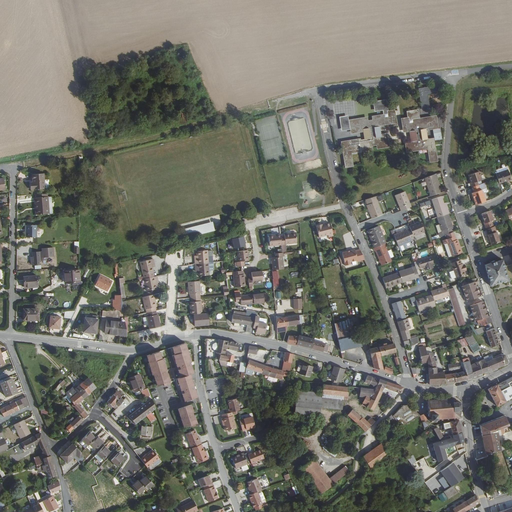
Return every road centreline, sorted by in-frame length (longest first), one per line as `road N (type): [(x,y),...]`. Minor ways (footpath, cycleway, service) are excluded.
road 1 (residential): [(318,90),(447,75),(446,168),(461,215)]
road 2 (residential): [(0,168),(14,165),(10,336)]
road 3 (tertiary): [(410,385),(274,345)]
road 4 (tertiary): [(134,351),(10,336)]
